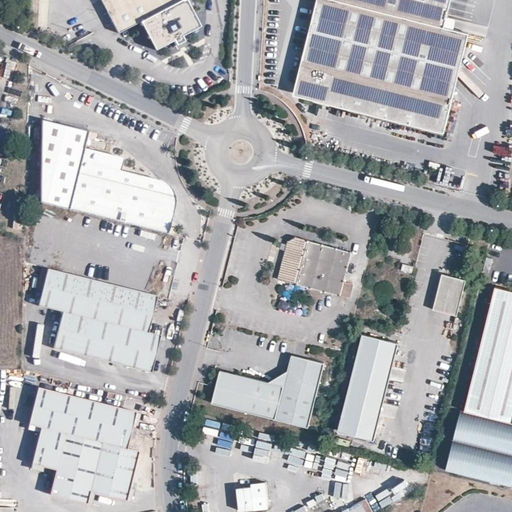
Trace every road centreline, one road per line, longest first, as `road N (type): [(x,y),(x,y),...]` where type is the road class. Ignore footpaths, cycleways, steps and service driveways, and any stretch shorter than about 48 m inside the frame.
road 1 (residential): [(171,511),(174,415),(236,173)]
road 2 (residential): [(263,157),(511,220)]
road 3 (residential): [(0,32),(219,140)]
road 4 (unknown): [(465,208),(500,0)]
road 5 (unknown): [(113,48),(197,85),(210,64),(213,0)]
road 6 (residential): [(243,127),(248,0)]
